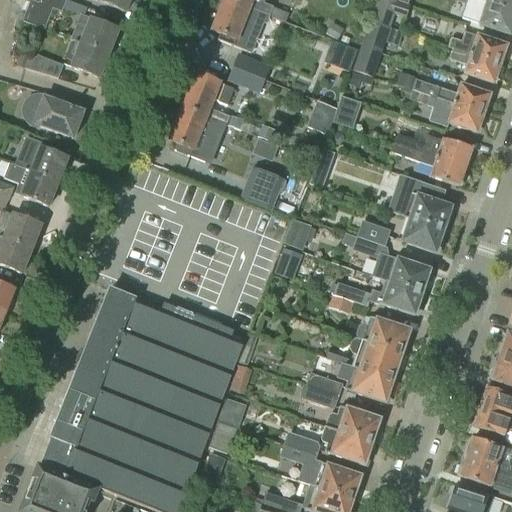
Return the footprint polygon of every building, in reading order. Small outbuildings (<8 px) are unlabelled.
[(65,1),(61,0),(39,0),(37,5),(29,2),(21,23),(43,32),(51,11),(61,14),(65,1)] [(89,0),(124,14),(129,0),(89,0)] [(225,0),(223,0),(211,33),(219,36),(216,42),(250,56),(263,25),(265,26),(268,18),(250,10),(225,0)] [(225,0),(250,10),(268,18),(272,9),(263,5),(264,0),(225,0)] [(404,20),(408,7),(392,2),(386,0),(376,0),(368,23),(389,30),(393,17),(404,20)] [(511,0),(473,0),(473,1),(475,1),(511,14),(511,0)] [(511,14),(475,1),(467,24),(508,37),(511,24),(511,14)] [(272,9),(268,18),(285,25),(289,16),(272,9)] [(75,29),(80,31),(75,44),(107,56),(117,32),(79,17),(75,29)] [(368,23),(359,48),(380,56),(384,44),(397,49),(401,35),(389,30),(368,23)] [(341,31),(331,25),(324,36),(335,42),(341,31)] [(446,50),(451,51),(500,68),(503,58),(501,57),(504,48),(463,34),(460,43),(449,40),(446,50)] [(70,57),(72,58),(68,69),(97,80),(107,56),(75,44),(70,56),(70,57)] [(351,73),(372,80),(380,56),(359,48),(351,73)] [(448,61),(464,67),(461,76),(492,86),(495,77),(496,78),(500,68),(451,51),(448,61)] [(35,59),(19,55),(15,68),(57,81),(62,68),(36,57),(35,59)] [(238,56),(232,70),(262,82),(267,68),(238,56)] [(256,95),(262,82),(232,70),(227,83),(256,95)] [(362,79),(350,74),(346,86),(358,90),(362,79)] [(410,93),(411,93),(451,106),(482,116),(482,115),(484,114),(486,109),(485,106),(488,97),(457,87),(454,95),(414,82),(414,83),(412,83),(413,79),(398,74),(394,87),(401,89),(411,92),(410,93)] [(194,76),(180,109),(206,120),(225,127),(240,133),(244,125),(228,119),(210,111),(213,103),(226,108),(233,92),(194,76)] [(481,117),(482,116),(451,106),(411,93),(410,93),(411,92),(401,89),(399,96),(408,102),(431,110),(426,123),(443,129),(444,125),(475,135),(478,126),(480,125),(482,120),(481,117)] [(339,99),(336,109),(356,115),(359,105),(339,99)] [(25,118),(28,123),(33,126),(67,139),(69,134),(74,135),(79,119),(75,118),(77,113),(42,100),(42,101),(37,100),(32,101),(26,106),(25,111),(25,118)] [(180,109),(167,143),(175,146),(173,152),(209,166),(222,135),(225,127),(206,120),(180,109)] [(261,128),(256,139),(268,144),(273,132),(261,128)] [(337,147),(342,142),(342,138),(339,135),(335,135),(330,139),(330,143),(333,146),(337,147)] [(425,138),(422,145),(397,136),(394,146),(464,169),(466,161),(468,162),(471,152),(469,152),(470,150),(440,140),(439,143),(425,138)] [(25,141),(14,168),(24,172),(57,185),(66,160),(39,150),(40,147),(25,141)] [(464,169),(394,146),(391,155),(431,169),(428,178),(457,188),(458,187),(460,187),(463,178),(461,177),(464,169)] [(8,165),(2,180),(17,186),(13,195),(18,197),(47,209),(57,185),(24,172),(14,168),(8,165)] [(307,187),(320,191),(328,170),(316,166),(307,187)] [(251,170),(238,200),(270,213),(282,182),(251,170)] [(397,177),(385,213),(399,218),(403,219),(444,233),(449,219),(446,218),(449,210),(438,206),(442,192),(397,177)] [(0,200),(6,203),(11,192),(0,187),(0,200)] [(0,239),(2,241),(30,252),(40,227),(2,213),(6,203),(0,200),(0,225),(2,227),(0,232),(0,239)] [(403,219),(395,242),(433,255),(436,246),(439,247),(444,233),(403,219)] [(356,237),(356,240),(360,241),(384,249),(390,232),(361,223),(356,237)] [(352,250),(356,240),(344,236),(341,246),(352,250)] [(30,252),(2,241),(0,239),(0,267),(20,276),(30,252)] [(370,278),(384,283),(423,296),(428,282),(425,281),(428,272),(388,259),(386,250),(384,249),(360,241),(356,240),(352,250),(351,252),(376,260),(370,278)] [(295,268),(299,257),(282,251),(278,261),(295,268)] [(423,296),(384,283),(376,306),(413,318),(416,306),(419,307),(423,296)] [(0,311),(5,314),(14,293),(0,287),(0,311)] [(339,301),(352,305),(366,310),(370,297),(343,288),(339,301)] [(107,494),(151,511),(178,511),(235,363),(246,367),(256,339),(249,336),(245,347),(242,345),(235,342),(108,291),(49,440),(50,440),(38,471),(107,494)] [(348,317),(352,305),(339,301),(332,298),(328,311),(348,317)] [(354,336),(356,339),(355,341),(403,356),(407,342),(405,341),(407,333),(368,319),(365,327),(361,325),(360,327),(357,329),(354,336)] [(500,346),(495,358),(511,364),(511,338),(506,336),(502,347),(500,346)] [(403,356),(355,341),(354,340),(350,342),(348,349),(351,356),(355,357),(351,369),(390,382),(394,370),(398,371),(403,356)] [(348,356),(328,349),(324,360),(344,367),(348,356)] [(491,382),(511,389),(511,364),(495,358),(491,371),(494,372),(491,382)] [(390,382),(351,369),(343,392),(383,405),(386,396),(389,397),(393,383),(390,382)] [(309,375),(305,387),(338,398),(341,387),(309,375)] [(300,401),(333,412),(338,398),(305,387),(300,401)] [(511,399),(485,390),(478,409),(511,420),(511,399)] [(224,401),(216,423),(217,424),(236,430),(238,422),(244,408),(224,401)] [(327,418),(327,419),(323,429),(373,446),(378,431),(375,430),(377,422),(343,410),(342,411),(338,409),(335,417),(332,416),(331,416),(329,416),(328,417),(327,418)] [(511,432),(511,420),(478,409),(472,428),(502,438),(505,430),(511,432)] [(217,425),(208,449),(225,456),(234,431),(217,425)] [(321,444),(326,446),(323,454),(362,467),(365,459),(368,460),(373,446),(323,429),(319,441),(321,444)] [(287,434),(283,447),(297,452),(300,452),(314,457),(316,458),(319,449),(317,444),(287,434)] [(511,452),(499,448),(498,450),(471,440),(470,443),(467,442),(465,450),(467,451),(464,459),(511,475),(511,452)] [(511,475),(464,459),(461,468),(459,467),(456,475),(458,476),(458,478),(489,489),(492,482),(511,489),(511,475)] [(321,474),(313,471),(308,487),(354,502),(356,495),(353,494),(358,479),(323,467),(321,474)] [(10,511),(81,511),(81,509),(69,505),(76,486),(38,471),(37,470),(37,471),(29,468),(12,510),(10,511)] [(204,470),(199,483),(214,489),(219,475),(204,470)] [(446,511),(488,511),(493,499),(454,486),(453,489),(451,489),(448,500),(449,501),(446,511)] [(303,502),(306,503),(304,511),(307,511),(350,511),(354,502),(308,487),(303,502)] [(264,495),(260,506),(277,511),(299,511),(301,507),(264,495)]
